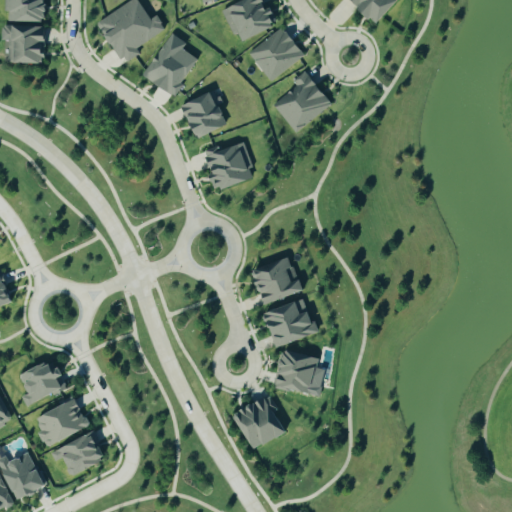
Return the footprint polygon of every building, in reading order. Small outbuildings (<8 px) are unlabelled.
[(46,0),(4,0),(4,12),(8,12),(8,22),(46,23),(46,0)] [(151,20),(137,0),(132,0),(97,24),(124,65),(140,55),(137,50),(166,30),(157,17),(151,20)] [(246,0),(221,11),(233,37),(238,34),(242,43),(275,28),(271,18),(275,16),(271,8),(266,10),(261,0),(246,0)] [(399,0),(350,0),(376,25),(400,1),(399,0)] [(44,65),(45,28),(2,27),(1,64),(44,65)] [(304,56),(281,27),(248,54),(271,83),(304,56)] [(198,61),(182,50),(186,44),(172,34),(143,76),(173,97),(198,61)] [(297,86),(274,104),(296,133),(332,104),(306,71),(293,80),(297,86)] [(183,105),(198,138),(228,125),(213,91),(183,105)] [(254,179),(243,143),(220,151),(218,146),(205,151),(211,171),(209,172),(215,191),(254,179)] [(253,269),(264,304),(302,292),(291,258),(253,269)] [(0,307),(12,303),(1,274),(0,274),(0,307)] [(317,334),(306,299),(264,312),(275,347),(317,334)] [(323,360),(285,349),(275,386),(313,396),(323,360)] [(58,378),(60,377),(53,360),(20,375),(29,394),(21,397),(26,406),(64,389),(58,378)] [(252,449),(286,434),(269,397),(235,413),(252,449)] [(0,426),(11,421),(0,398),(0,426)] [(46,448),(89,427),(75,398),(32,419),(46,448)] [(50,452),(54,462),(65,457),(72,474),(106,460),(94,434),(50,452)] [(45,488),(29,453),(9,462),(6,456),(0,458),(0,466),(16,501),(45,488)] [(0,477),(0,511),(13,505),(0,477)]
